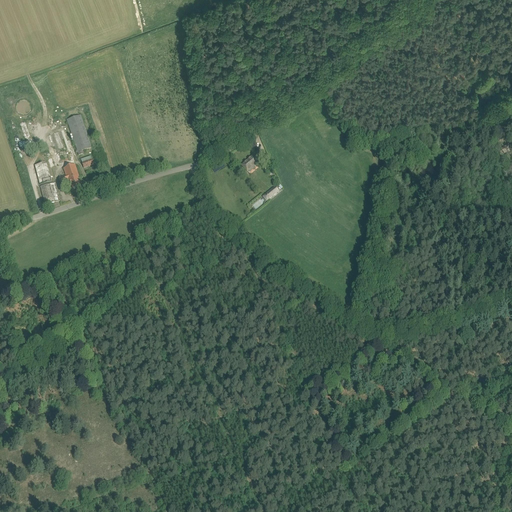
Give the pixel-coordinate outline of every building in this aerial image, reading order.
[(15,106),(15,107),(15,108),(15,109),(16,110),(16,111),(16,112),(17,112),(17,113),(18,113),(18,114),(19,114),(19,115),(20,115),(21,115),(22,116),(23,116),(24,116),(25,116),(26,116),(27,115),(28,115),(29,114),(30,113),(31,112),(32,111),(32,110),(32,109),(32,108),(32,107),(32,106),(32,105),(32,104),(31,103),(31,102),(30,102),(30,101),(29,101),(29,100),(28,100),(27,99),(26,99),(25,99),(24,99),(23,99),(22,99),(21,99),(20,99),(19,100),(18,101),(17,102),(16,103),(16,104),(15,105),(15,106)] [(92,148),(81,117),(81,115),(67,120),(68,122),(78,152),(79,155),(85,153),(84,152),(84,151),(92,148)] [(58,165),(73,160),(63,130),(48,135),(58,165)] [(36,145),(33,138),(26,140),(28,148),(36,145)] [(509,150),(507,144),(497,148),(500,154),(509,150)] [(81,159),(82,163),(84,168),(94,165),(91,156),(81,159)] [(242,166),(245,169),(248,173),(259,163),(252,156),(242,166)] [(51,181),(47,162),(35,165),(40,184),(51,181)] [(66,176),(59,179),(60,183),(69,180),(72,189),(81,187),(77,177),(79,177),(75,165),(64,169),(66,176)] [(55,183),(40,187),(45,205),(60,201),(55,183)] [(278,191),(275,187),(265,195),(268,199),(278,191)]
